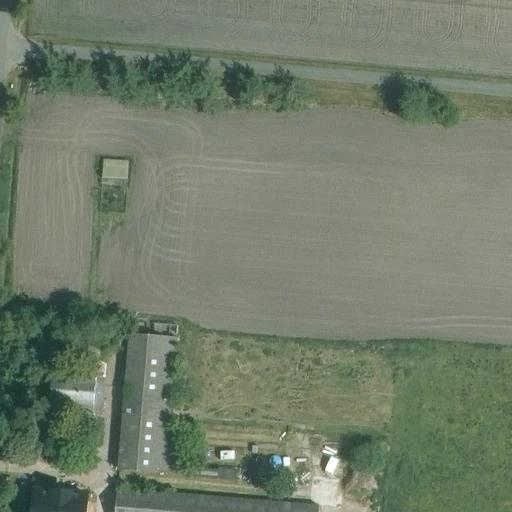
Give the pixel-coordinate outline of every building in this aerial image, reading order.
[(127,179),(128,162),(104,160),(102,177),(127,179)] [(122,406),(120,406),(118,421),(121,422),(117,458),(112,458),(111,469),(120,469),(120,470),(183,476),(187,429),(171,427),(179,338),(177,338),(178,327),(129,323),(122,406)] [(102,417),(104,379),(58,375),(57,382),(51,381),(50,400),(56,400),(55,414),(102,417)] [(28,489),(26,511),(74,511),(76,493),(28,489)] [(318,511),(319,506),(117,490),(115,511),(318,511)]
